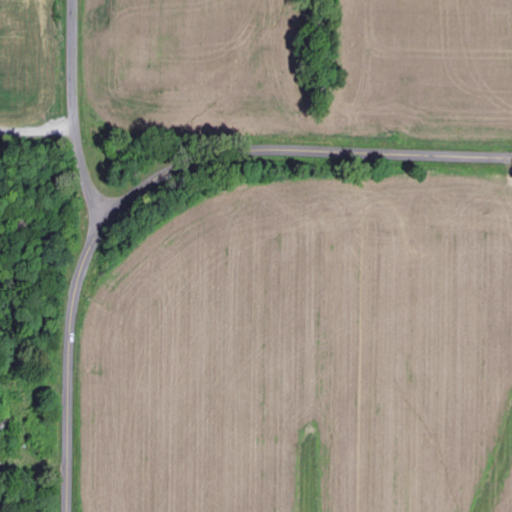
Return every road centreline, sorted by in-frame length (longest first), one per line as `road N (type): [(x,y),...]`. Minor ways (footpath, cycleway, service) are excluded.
road 1 (tertiary): [(511,154),(234,152),(167,173),(131,198),(96,245),(80,293),(70,511)]
road 2 (residential): [(111,221),(83,168),(74,0)]
